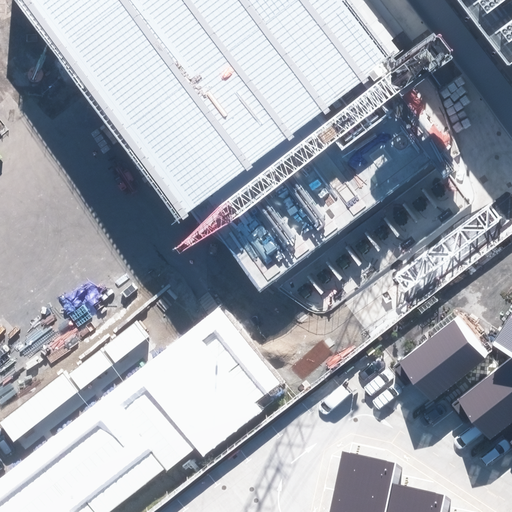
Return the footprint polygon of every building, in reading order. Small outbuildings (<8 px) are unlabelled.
[(26,0),(259,309),(460,158),(389,64),(406,51),(367,0),(26,0)] [(511,0),(491,0),(511,27),(511,0)] [(511,302),(500,321),(511,329),(511,302)] [(429,374),(439,388),(492,346),(461,306),(408,348),(429,374)] [(485,413),(496,427),(511,414),(511,349),(465,387),(485,413)] [(376,454),(349,448),(335,511),(391,511),(398,481),(402,459),(376,454)] [(425,486),(398,481),(391,511),(447,511),(452,492),(425,486)]
